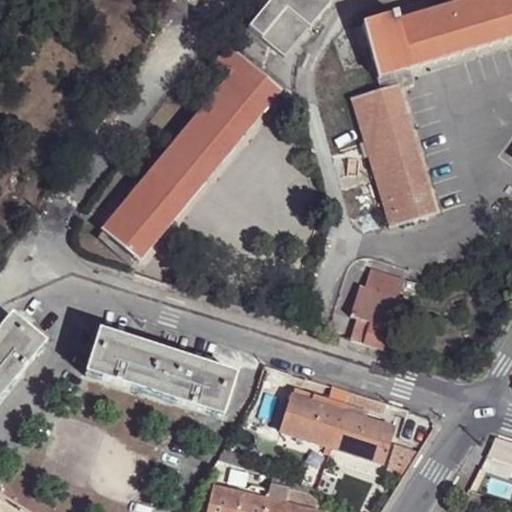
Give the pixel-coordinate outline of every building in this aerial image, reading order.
[(274,0),(250,30),(285,60),(310,30),(335,0),(274,0)] [(511,0),(473,0),(431,13),(398,23),(396,17),(362,27),(377,79),(381,92),(352,101),(390,228),(435,213),(398,89),(413,85),(409,70),(511,39),(511,0)] [(398,23),(431,13),(427,4),(395,13),(396,17),(398,23)] [(257,71),(241,59),(227,47),(207,73),(223,86),(104,232),(141,262),(281,92),(257,71)] [(246,54),(241,59),(257,71),(260,67),(246,54)] [(357,319),(349,343),(383,353),(397,311),(406,281),(373,271),(366,292),(361,307),(355,305),(351,317),(357,319)] [(360,290),(355,305),(361,307),(366,292),(360,290)] [(383,353),(400,358),(407,334),(399,332),(405,313),(397,311),(383,353)] [(0,405),(49,348),(15,319),(11,324),(0,336),(0,405)] [(103,335),(89,377),(226,422),(239,378),(103,335)] [(269,369),(265,379),(263,383),(291,392),(296,378),(269,369)] [(307,394),(304,402),(319,407),(322,399),(307,394)] [(280,434),(330,449),(341,414),(344,405),(322,399),(319,407),(304,402),(292,398),(280,434)] [(341,414),(380,426),(383,416),(344,405),(341,414)] [(341,414),(330,449),(382,465),(392,430),(380,426),(341,414)] [(394,446),(385,474),(400,478),(415,452),(394,446)] [(252,459),(228,449),(222,459),(248,469),(252,459)] [(243,468),(222,459),(216,469),(241,476),(243,468)] [(265,502),(266,494),(244,488),(227,484),(225,492),(265,502)] [(261,511),(265,502),(225,492),(212,489),(206,511),(261,511)] [(307,504),(266,494),(265,502),(305,511),(307,504)] [(306,511),(305,511),(265,502),(261,511),(306,511)]
